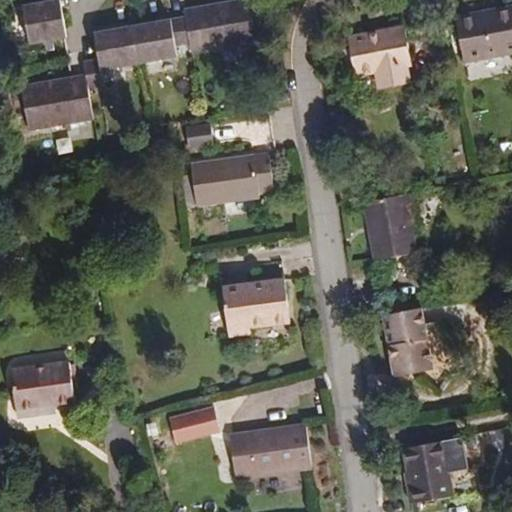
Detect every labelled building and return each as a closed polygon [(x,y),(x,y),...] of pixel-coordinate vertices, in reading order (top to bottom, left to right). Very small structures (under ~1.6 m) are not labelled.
[(25,0),(33,41),(69,35),(64,0),(25,0)] [(189,8),(196,42),(197,49),(261,38),(254,0),(195,0),(189,1),(189,8)] [(511,0),(456,7),(463,53),(511,46),(511,0)] [(135,18),(141,56),(179,49),(179,44),(196,42),(189,8),(135,18)] [(103,62),(141,56),(135,18),(97,25),(101,51),(83,54),(85,69),(20,81),(27,117),(91,106),(87,76),(104,72),(103,62)] [(406,24),(352,35),(361,71),(381,69),(385,84),(413,78),(410,63),(416,61),(406,24)] [(186,126),(189,146),(214,142),(211,123),(186,126)] [(269,154),(193,164),(198,203),(261,194),(260,189),(274,186),(269,154)] [(415,191),(369,199),(377,256),(417,250),(414,224),(421,223),(415,191)] [(287,281),(225,286),(229,334),(252,332),(252,326),(291,321),(287,281)] [(424,307),(382,314),(396,379),(436,371),(424,307)] [(70,361),(13,368),(20,414),(41,412),(40,405),(76,399),(70,361)] [(216,404),(170,414),(176,442),(222,432),(216,404)] [(382,410),(372,411),(374,429),(386,426),(382,410)] [(304,423),(228,434),(235,476),(310,464),(304,423)] [(448,441),(404,449),(409,473),(405,474),(410,504),(454,497),(448,441)]
